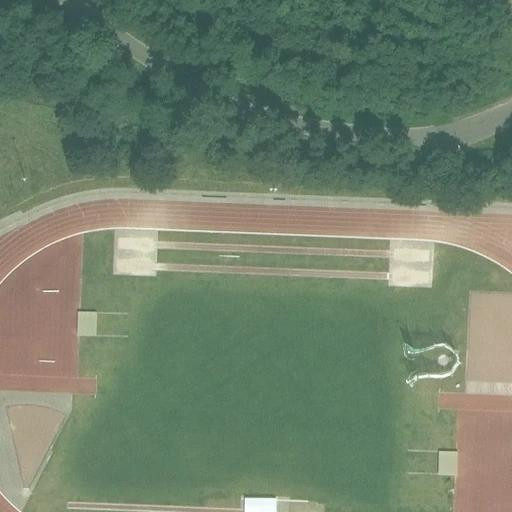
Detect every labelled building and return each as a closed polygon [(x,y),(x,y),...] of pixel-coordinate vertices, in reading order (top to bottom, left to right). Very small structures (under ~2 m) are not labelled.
[(469,242),(469,209),(366,208),(365,241),(469,242)] [(433,273),(434,264),(404,262),(403,279),(421,280),(421,272),(433,273)] [(84,314),(84,337),(101,337),(100,314),(84,314)] [(445,453),(445,477),(463,477),(464,454),(445,453)] [(251,505),(251,511),(288,511),(288,503),(251,505)]
